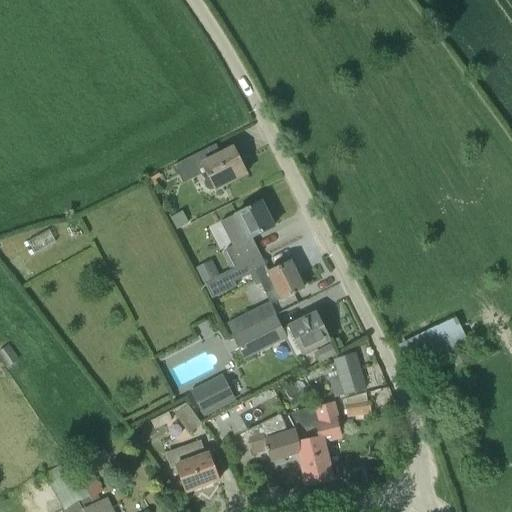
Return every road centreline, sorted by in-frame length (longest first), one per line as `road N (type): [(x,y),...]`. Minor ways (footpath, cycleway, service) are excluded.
road 1 (residential): [(428,485),(390,373),(249,96),(188,0)]
road 2 (residential): [(272,511),(428,485)]
